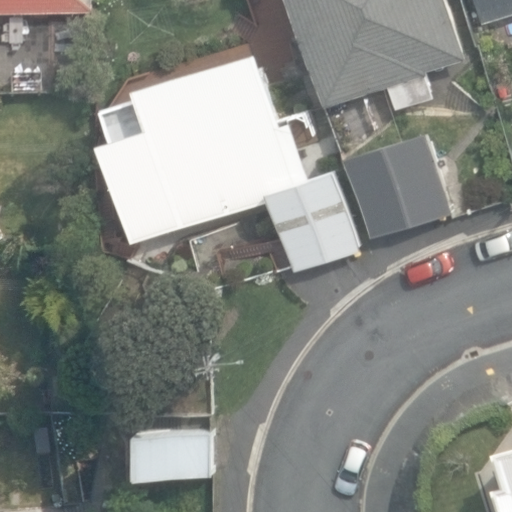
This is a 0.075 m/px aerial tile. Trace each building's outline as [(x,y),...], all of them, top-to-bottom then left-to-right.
[(393,78),(400,99),(437,88),(429,62),(468,50),(452,0),(300,0),(330,97),(393,78)] [(275,199),(295,266),(362,246),(339,166),(315,173),(298,115),(286,119),(264,44),(145,79),(156,122),(107,137),(137,240),(275,199)] [(353,160),(377,241),(427,226),(402,145),(353,160)] [(0,446),(9,447),(9,401),(0,401),(0,446)] [(135,422),(136,465),(212,463),(211,420),(135,422)] [(511,511),(511,452),(497,457),(507,489),(497,492),(503,511),(511,511)]
